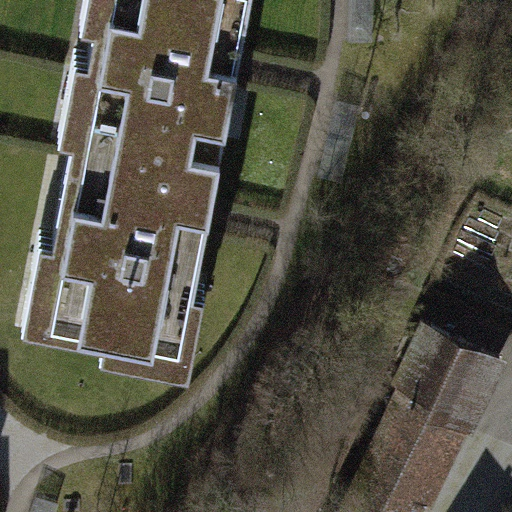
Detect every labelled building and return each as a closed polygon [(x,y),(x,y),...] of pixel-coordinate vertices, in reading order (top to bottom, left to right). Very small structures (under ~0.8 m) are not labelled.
[(237,0),(77,0),(19,301),(173,331),(237,0)] [(374,0),(349,0),(349,36),(374,37),(374,0)] [(361,103),(339,98),(320,174),(342,179),(361,103)] [(509,351),(422,310),(392,374),(397,376),(333,511),(416,511),(425,494),(433,498),(468,424),(473,426),(509,351)] [(54,511),(58,500),(37,493),(30,511),(54,511)]
